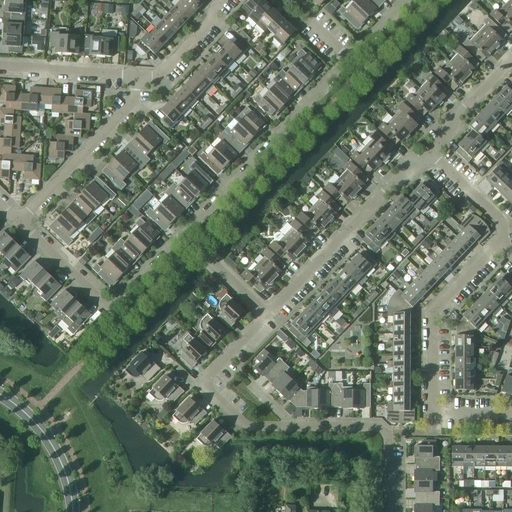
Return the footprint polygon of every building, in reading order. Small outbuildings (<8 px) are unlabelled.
[(188,20),(195,13),(181,0),(175,7),(188,20)] [(181,0),(195,13),(202,5),(199,2),(198,2),(195,0),(181,0)] [(250,16),(264,1),(262,0),(249,0),(242,8),(250,16)] [(375,8),(379,3),(376,0),(356,0),(354,3),(369,17),(376,9),(375,8)] [(25,20),(26,3),(4,1),(4,2),(6,2),(5,13),(12,13),(11,19),(10,18),(10,19),(25,20)] [(250,16),(248,18),(256,25),(260,21),(272,9),(264,1),(250,16)] [(361,25),(369,17),(354,3),(346,10),(343,7),(338,12),(355,28),(360,24),(361,25)] [(511,27),(511,11),(505,5),(498,13),(495,10),(490,15),(507,32),(511,27)] [(182,27),(188,20),(175,7),(168,14),(182,27)] [(260,21),(256,25),(264,32),(268,29),(280,16),(272,9),(260,21)] [(175,34),(182,27),(168,14),(161,21),(175,34)] [(275,36),(287,24),(280,16),(268,29),(275,36)] [(478,34),(495,50),(503,41),(500,39),(505,34),(488,18),(483,23),(485,26),(478,34)] [(23,36),(25,20),(10,19),(11,19),(11,24),(4,24),(4,35),(2,35),(23,36)] [(168,41),(175,34),(161,21),(155,28),(168,41)] [(275,36),(273,38),(282,46),(296,31),(287,24),(275,36)] [(67,54),(69,34),(69,29),(51,28),(50,46),(51,46),(50,47),(51,47),(51,46),(56,47),(56,53),(67,54)] [(162,48),(168,41),(155,28),(149,34),(148,35),(162,48)] [(155,55),(162,48),(148,35),(149,34),(148,33),(147,34),(140,41),(141,41),(136,46),(147,55),(151,51),(155,55)] [(84,49),(85,35),(69,34),(67,54),(79,55),(79,48),(84,49)] [(486,58),(495,50),(478,34),(470,42),(467,39),(462,44),(480,61),(484,56),(486,58)] [(22,56),(23,36),(2,35),(4,35),(3,46),(9,47),(9,52),(8,52),(9,53),(9,55),(22,56)] [(101,56),(102,36),(85,35),(84,49),(85,49),(90,49),(90,56),(101,56)] [(102,36),(101,56),(112,57),(113,51),(118,51),(118,52),(118,51),(119,51),(120,38),(102,36)] [(38,45),(38,51),(44,51),(44,39),(32,38),(32,44),(38,45)] [(233,61),(235,63),(247,50),(237,40),(233,44),(229,40),(221,49),(234,61),(233,61)] [(450,62),(467,79),(475,70),(473,68),(477,63),(460,47),(455,52),(458,54),(450,62)] [(287,48),(281,54),(285,57),(289,53),(289,50),(287,48)] [(233,61),(235,63),(233,61),(234,61),(221,49),(213,56),(230,72),(226,68),(233,61)] [(298,56),(291,64),(293,66),(308,80),(316,72),(314,71),(319,66),(301,50),(297,55),(298,56)] [(222,80),(230,72),(213,56),(206,64),(219,76),(222,80)] [(459,87),(467,79),(450,62),(442,71),(440,68),(435,73),(452,90),(456,85),(459,87)] [(211,84),(219,76),(206,64),(199,72),(211,84)] [(273,64),(269,67),(274,72),(278,68),(273,64)] [(300,88),(308,80),(293,66),(286,74),(282,70),(277,75),(295,92),(299,87),(300,88)] [(211,84),(199,72),(191,80),(207,95),(214,87),(211,84)] [(420,89),(437,105),(445,97),(441,94),(446,89),(430,74),(425,79),(427,81),(420,89)] [(290,96),(295,92),(277,75),(272,80),(276,84),(269,91),(284,106),(292,98),(290,96)] [(207,95),(191,80),(184,88),(196,100),(204,92),(207,95)] [(511,107),(511,83),(511,84),(508,88),(506,87),(499,95),(511,107)] [(21,111),(22,95),(15,94),(16,87),(0,85),(0,101),(6,102),(6,109),(14,110),(21,111)] [(235,85),(232,89),(235,92),(238,95),(242,90),(239,87),(237,85),(235,85)] [(45,105),(46,89),(30,88),(30,95),(22,95),(21,111),(37,112),(37,104),(45,105)] [(189,108),(196,100),(184,88),(176,95),(189,108)] [(67,114),(68,98),(61,97),(61,90),(46,89),(45,105),(52,105),(51,113),(64,114),(67,114)] [(429,114),(437,105),(420,89),(412,97),(410,95),(406,100),(421,115),(426,110),(429,114)] [(82,115),(82,114),(83,107),(90,108),(92,92),(76,91),(75,98),(68,98),(67,114),(74,114),(82,115)] [(276,114),(284,106),(269,91),(262,99),(258,95),(253,100),(271,117),(275,112),(276,114)] [(182,115),(189,108),(176,95),(169,103),(181,115),(182,115)] [(504,115),(511,107),(499,95),(491,103),(504,115)] [(221,100),(217,104),(220,107),(223,110),(227,106),(224,103),(221,100)] [(184,117),(182,115),(181,115),(169,103),(161,111),(165,116),(161,120),(171,130),(184,117)] [(392,118),(409,134),(417,126),(414,123),(418,118),(402,103),(398,108),(400,110),(392,118)] [(497,123),(504,115),(491,103),(484,110),(497,123)] [(238,124),(253,138),(261,130),(260,129),(264,124),(247,107),(242,112),(246,116),(238,124)] [(6,109),(0,108),(0,124),(5,125),(4,132),(20,133),(21,118),(13,117),(14,110),(6,109)] [(489,130),(497,123),(484,110),(476,118),(489,130)] [(82,115),(74,114),(74,121),(66,121),(65,136),(73,137),(81,138),(81,130),(89,131),(90,115),(82,114),(82,115)] [(206,116),(202,120),(205,123),(208,126),(212,121),(209,118),(209,119),(206,116)] [(401,142),(409,134),(392,118),(385,126),(383,124),(378,129),(394,143),(398,139),(401,142)] [(482,138),(489,130),(476,118),(469,126),(473,130),(482,138)] [(139,135),(154,149),(161,141),(165,145),(170,140),(152,123),(148,128),(146,127),(139,135)] [(246,146),(253,138),(238,124),(231,131),(227,127),(223,132),(240,149),(244,145),(246,146)] [(486,142),(482,138),(473,130),(466,138),(479,150),(486,142)] [(19,148),(20,133),(4,132),(4,139),(0,138),(0,154),(3,155),(11,155),(11,148),(19,148)] [(236,154),(240,149),(223,132),(218,137),(222,141),(214,149),(229,163),(237,155),(236,154)] [(365,147),(382,163),(390,155),(386,152),(390,147),(375,132),(370,137),(372,139),(365,147)] [(65,136),(57,135),(57,143),(49,142),(48,158),(64,159),(64,152),(72,152),(73,137),(65,136)] [(146,157),(154,149),(139,135),(131,143),(132,144),(128,149),(145,165),(150,160),(146,157)] [(480,152),(479,150),(466,138),(458,146),(460,148),(456,152),(468,163),(472,159),(473,160),(480,152)] [(192,147),(188,152),(192,156),(196,151),(192,147)] [(374,171),(382,163),(365,147),(357,155),(355,153),(351,157),(366,172),(370,168),(374,171)] [(337,148),(333,153),(337,157),(341,152),(337,148)] [(141,170),(145,165),(128,149),(124,153),(122,152),(115,160),(130,174),(137,167),(141,170)] [(222,171),(229,163),(214,149),(207,156),(203,153),(198,158),(216,174),(220,170),(222,171)] [(169,153),(165,158),(169,162),(173,157),(169,153)] [(182,153),(178,157),(183,162),(187,157),(182,153)] [(18,155),(11,155),(3,155),(2,162),(0,161),(0,177),(9,178),(10,171),(17,171),(18,155)] [(34,156),(22,156),(18,155),(17,171),(24,172),(24,179),(40,180),(41,165),(33,164),(34,156)] [(122,182),(130,174),(115,160),(107,168),(108,169),(104,174),(121,191),(126,185),(122,182)] [(508,173),(510,170),(500,161),(496,166),(497,168),(487,179),(489,181),(488,182),(494,188),(506,175),(508,173)] [(340,178),(357,194),(365,186),(362,184),(367,179),(350,162),(345,168),(347,170),(340,178)] [(185,179),(200,193),(208,185),(207,184),(211,179),(194,163),(189,168),(192,172),(185,179)] [(502,195),(511,184),(511,172),(510,170),(508,173),(506,175),(494,188),(502,195)] [(306,176),(302,181),(306,185),(310,180),(306,176)] [(348,203),(357,194),(340,178),(332,186),(329,184),(324,189),(342,205),(346,200),(348,203)] [(85,191),(100,205),(107,197),(111,201),(116,196),(99,179),(94,184),(93,183),(85,191)] [(193,201),(200,193),(185,179),(178,187),(174,183),(169,188),(187,205),(191,200),(193,201)] [(426,205),(428,206),(436,198),(435,197),(439,193),(427,181),(423,186),(422,184),(414,192),(427,204),(426,205)] [(509,202),(511,199),(511,184),(502,195),(509,202)] [(183,209),(187,205),(169,188),(165,193),(168,197),(161,204),(176,219),(184,211),(183,209)] [(93,212),(100,205),(85,191),(78,199),(79,200),(75,204),(92,221),(97,216),(93,212)] [(312,207),(329,223),(337,215),(335,212),(339,208),(322,191),(317,197),(320,199),(312,207)] [(419,212),(426,205),(427,204),(414,192),(407,200),(415,208),(419,212)] [(407,200),(402,196),(395,204),(412,220),(419,212),(415,208),(407,200)] [(122,199),(117,204),(122,209),(127,204),(122,199)] [(87,226),(92,221),(75,204),(70,209),(69,208),(61,216),(76,230),(83,222),(87,226)] [(168,227),(176,219),(161,204),(154,212),(150,208),(145,213),(163,230),(167,225),(168,227)] [(412,220),(395,204),(387,211),(403,226),(410,219),(412,220)] [(321,232),(329,223),(312,207),(304,215),(302,213),(297,218),(314,234),(318,229),(321,232)] [(136,210),(132,214),(137,219),(141,214),(136,210)] [(403,227),(403,226),(387,211),(380,219),(395,234),(396,234),(393,231),(400,224),(403,227)] [(459,226),(469,235),(482,222),(480,220),(477,218),(475,217),(472,216),(471,214),(459,226)] [(69,238),(76,230),(61,216),(54,224),(55,225),(50,230),(68,247),(73,241),(69,238)] [(132,235),(147,249),(154,241),(153,240),(158,235),(140,219),(135,224),(139,227),(132,235)] [(388,242),(395,234),(380,219),(372,227),(385,239),(387,241),(388,242)] [(284,236),(301,252),(309,244),(307,241),(312,237),(294,220),(289,226),(292,228),(284,236)] [(482,222),(469,235),(476,242),(479,245),(490,233),(489,232),(486,226),(482,222)] [(469,249),(476,242),(469,235),(459,226),(457,228),(462,232),(457,237),(469,249)] [(379,249),(387,241),(385,239),(372,227),(365,235),(366,237),(362,241),(374,253),(378,248),(379,249)] [(0,252),(5,258),(17,245),(4,232),(0,235),(0,252)] [(139,257),(147,249),(132,235),(125,243),(121,239),(116,244),(133,261),(138,256),(139,257)] [(293,261),(301,252),(284,236),(277,244),(274,242),(269,247),(286,263),(291,258),(293,261)] [(462,256),(469,249),(457,237),(452,242),(448,238),(446,240),(462,256)] [(427,238),(421,244),(425,249),(432,242),(427,238)] [(455,263),(462,256),(446,240),(443,243),(448,247),(443,252),(455,263)] [(129,265),(133,261),(116,244),(111,249),(115,253),(108,260),(123,274),(130,266),(129,265)] [(17,245),(5,258),(13,265),(10,268),(16,273),(31,257),(17,245)] [(257,265),(274,281),(282,273),(279,270),(284,266),(267,249),(262,254),(264,257),(257,265)] [(351,262),(366,276),(373,268),(372,267),(377,263),(365,252),(360,256),(359,254),(351,262)] [(448,271),(455,263),(443,252),(438,257),(434,253),(432,255),(448,271)] [(441,278),(448,271),(432,255),(429,257),(433,261),(429,266),(441,278)] [(84,256),(79,261),(83,265),(88,260),(84,256)] [(115,282),(123,274),(108,260),(101,268),(97,264),(92,269),(109,286),(114,281),(115,282)] [(35,287),(48,274),(34,261),(19,276),(25,282),(27,279),(35,287)] [(358,284),(366,276),(351,262),(344,270),(358,284)] [(266,290),(274,281),(257,265),(249,273),(246,271),(241,276),(259,292),(263,287),(266,290)] [(434,286),(441,278),(429,266),(424,271),(420,267),(417,270),(434,286)] [(351,292),(358,284),(344,270),(336,278),(351,292)] [(427,293),(434,286),(417,270),(415,272),(419,276),(415,281),(427,293)] [(48,274),(35,287),(43,294),(41,297),(46,302),(61,287),(48,274)] [(343,300),(351,292),(336,278),(329,286),(343,300)] [(506,298),(507,300),(511,294),(511,281),(508,278),(505,282),(502,278),(499,281),(498,280),(493,285),(506,298)] [(420,301),(427,293),(415,281),(410,286),(406,282),(403,285),(407,289),(420,301)] [(498,305),(506,298),(493,285),(486,293),(498,305)] [(336,308),(343,300),(329,286),(321,294),(336,308)] [(6,287),(1,293),(7,298),(9,295),(8,294),(11,291),(6,287)] [(413,308),(420,301),(407,289),(403,294),(399,290),(396,292),(413,308)] [(61,321),(78,303),(65,290),(50,305),(55,311),(58,308),(66,316),(61,321)] [(410,310),(413,308),(396,292),(392,297),(390,302),(388,308),(388,313),(410,313),(410,310)] [(491,313),(498,305),(486,293),(478,301),(491,313)] [(234,323),(245,312),(227,294),(221,300),(219,303),(219,306),(220,309),(221,311),(222,312),(217,317),(228,327),(233,322),(234,323)] [(314,302),(328,315),(332,319),(339,311),(336,308),(321,294),(314,302)] [(484,321),(491,313),(478,301),(471,309),(484,321)] [(321,323),(328,315),(314,302),(306,309),(321,323)] [(78,303),(61,321),(62,320),(69,327),(68,329),(73,335),(92,316),(78,303)] [(313,331),(321,323),(306,309),(299,317),(313,331)] [(485,323),(484,321),(471,309),(463,317),(456,325),(473,332),(476,329),(477,331),(485,323)] [(40,313),(35,319),(39,322),(44,317),(40,313)] [(410,324),(410,313),(388,313),(388,317),(393,317),(393,324),(410,324)] [(215,343),(225,332),(208,314),(202,320),(200,323),(200,326),(200,329),(202,331),(203,332),(198,337),(209,347),(214,342),(215,343)] [(306,339),(313,331),(299,317),(291,325),(293,327),(289,331),(306,348),(311,343),(306,339)] [(410,334),(410,324),(393,324),(387,324),(388,327),(393,327),(393,334),(410,334)] [(473,336),(473,332),(456,325),(456,336),(455,336),(455,347),(473,347),(473,348),(475,348),(475,347),(476,336),(473,336)] [(196,363),(206,352),(189,334),(183,340),(181,343),(181,346),(181,349),(183,351),(184,352),(179,357),(190,367),(195,362),(196,363)] [(387,341),(383,341),(383,344),(387,344),(410,344),(410,334),(393,334),(393,341),(387,341)] [(290,340),(286,344),(292,349),(295,346),(290,340)] [(410,355),(410,344),(387,344),(387,348),(393,348),(393,354),(410,355)] [(479,349),(477,347),(475,347),(475,348),(473,348),(473,347),(455,347),(455,358),(473,358),(477,358),(479,356),(479,349)] [(284,363),(279,359),(274,364),(267,357),(269,354),(265,350),(256,360),(260,363),(254,369),(262,377),(263,376),(268,381),(284,363)] [(148,381),(158,371),(152,365),(153,364),(142,353),(125,371),(130,377),(133,378),(136,379),(139,378),(141,376),(142,375),(148,381)] [(410,365),(410,355),(393,354),(393,361),(387,361),(387,365),(410,365)] [(473,369),(473,358),(455,358),(455,369),(473,369)] [(279,394),(294,378),(287,371),(289,368),(284,363),(268,381),(272,385),(271,386),(279,394)] [(410,375),(410,365),(387,365),(387,368),(393,368),(393,375),(410,375)] [(473,379),(473,369),(455,369),(455,380),(473,380),(473,379)] [(511,395),(511,377),(510,377),(511,372),(511,371),(509,371),(501,392),(508,394),(511,395)] [(410,385),(410,375),(393,375),(393,382),(387,382),(387,385),(410,385)] [(172,404),(182,393),(176,387),(177,387),(165,376),(148,394),(154,399),(157,401),(160,401),(163,401),(165,399),(166,398),(172,404)] [(296,408),(303,391),(300,389),(302,386),(294,378),(279,394),(288,401),(296,408)] [(475,379),(473,379),(473,380),(455,380),(455,387),(456,387),(456,391),(475,391),(475,379)] [(335,408),(335,384),(328,384),(328,388),(318,388),(318,409),(329,409),(329,408),(335,408)] [(335,384),(335,408),(342,408),(342,409),(353,409),(353,388),(342,388),(342,384),(335,384)] [(353,388),(353,409),(363,409),(363,408),(370,408),(370,384),(363,384),(363,388),(353,388)] [(410,395),(410,385),(387,385),(387,388),(393,388),(393,395),(410,395)] [(303,391),(296,408),(307,408),(307,409),(318,409),(318,388),(307,388),(307,391),(303,391)] [(410,405),(410,395),(393,395),(393,402),(387,402),(387,405),(401,405),(410,405)] [(195,426),(205,415),(200,410),(201,409),(189,399),(172,416),(178,422),(181,424),(184,424),(187,424),(189,422),(190,421),(195,426)] [(387,405),(387,421),(389,421),(395,423),(401,424),(401,405),(387,405)] [(401,405),(401,424),(407,423),(412,421),(414,421),(414,405),(410,405),(401,405)] [(220,450),(230,439),(224,433),(225,432),(213,421),(196,439),(202,445),(205,447),(208,447),(210,446),(213,445),(214,444),(220,450)] [(415,464),(439,464),(439,458),(432,457),(432,447),(435,447),(435,441),(423,441),(423,447),(414,447),(414,455),(415,455),(415,464)] [(463,467),(463,447),(452,447),(452,467),(463,467)] [(474,467),(474,447),(463,447),(463,467),(474,467)] [(485,467),(485,447),(474,447),(474,467),(485,467)] [(495,467),(495,447),(485,447),(485,467),(495,467)] [(506,467),(506,447),(495,447),(495,467),(506,467)] [(439,471),(439,464),(415,464),(415,474),(414,474),(414,482),(432,482),(432,471),(439,471)] [(432,492),(432,482),(414,482),(414,489),(415,489),(415,499),(439,499),(439,492),(432,492)] [(439,506),(439,499),(415,499),(415,509),(414,509),(413,511),(432,511),(432,506),(439,506)]
